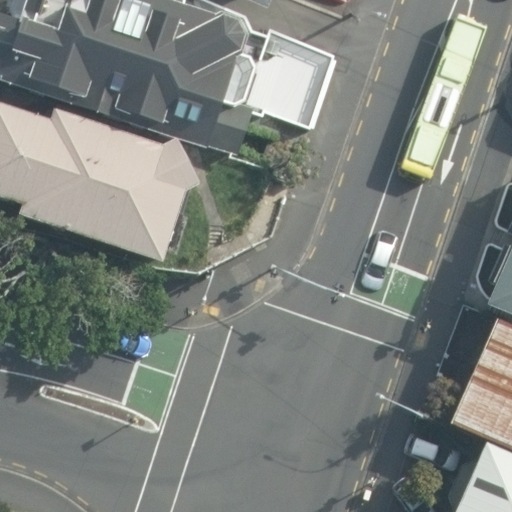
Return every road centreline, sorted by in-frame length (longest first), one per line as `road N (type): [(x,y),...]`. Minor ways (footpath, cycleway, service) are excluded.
road 1 (secondary): [(292,481),(459,0)]
road 2 (secondary): [(0,379),(74,398),(292,481)]
